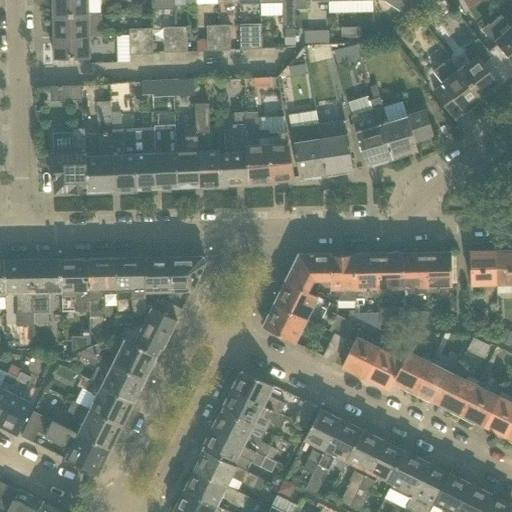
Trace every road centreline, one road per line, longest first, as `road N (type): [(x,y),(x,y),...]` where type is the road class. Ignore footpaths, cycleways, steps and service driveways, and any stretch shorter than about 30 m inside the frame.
road 1 (residential): [(511,479),(230,339)]
road 2 (residential): [(20,235),(16,0)]
road 3 (residential): [(20,235),(242,230)]
road 4 (residential): [(110,505),(201,327)]
road 5 (residential): [(145,511),(230,339)]
road 6 (residential): [(419,227),(422,193),(511,130)]
road 7 (residential): [(282,229),(419,227)]
road 8 (residential): [(110,505),(0,448)]
road 9 (residential): [(230,339),(282,229)]
